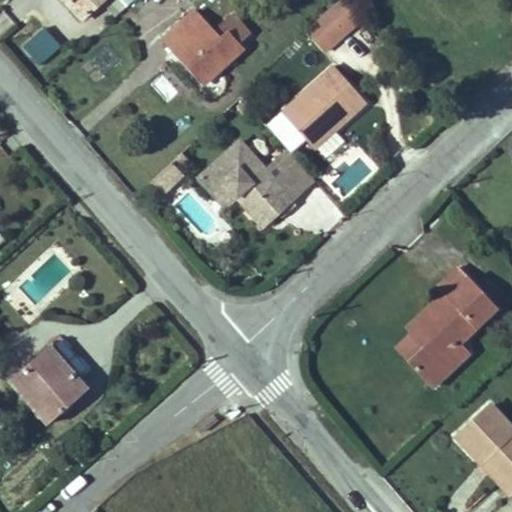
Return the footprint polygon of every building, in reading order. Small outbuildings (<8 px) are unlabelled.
[(102,0),(62,0),(80,20),(102,0)] [(365,22),(346,1),(320,25),(338,45),(365,22)] [(235,43),(248,30),(234,16),(214,34),(192,12),(161,41),(193,74),(199,70),(207,79),(240,49),(235,43)] [(320,25),(310,33),(329,54),(338,45),(320,25)] [(43,26),(20,47),(38,67),(61,46),(43,26)] [(329,69),(277,114),(303,143),(323,125),(329,133),(361,105),(329,69)] [(207,79),(199,70),(193,74),(202,83),(207,79)] [(323,125),(303,143),(310,151),(329,133),(323,125)] [(317,180),(287,147),(268,165),(241,135),(195,177),(225,210),(236,200),(262,229),(317,180)] [(182,155),(149,187),(160,199),(181,179),(176,174),(188,162),(182,155)] [(458,342),(495,307),(459,270),(438,289),(442,293),(406,328),(411,335),(423,348),(407,362),(430,388),(455,364),(445,354),(458,342)] [(407,362),(423,348),(411,335),(395,350),(407,362)] [(455,364),(469,352),(458,342),(445,354),(455,364)] [(15,386),(52,352),(49,348),(11,381),(15,386)] [(49,424),(87,390),(52,352),(15,386),(49,424)] [(511,430),(489,406),(456,437),(495,479),(501,472),(511,483),(511,430)] [(511,489),(511,483),(501,472),(495,479),(508,493),(511,489)]
